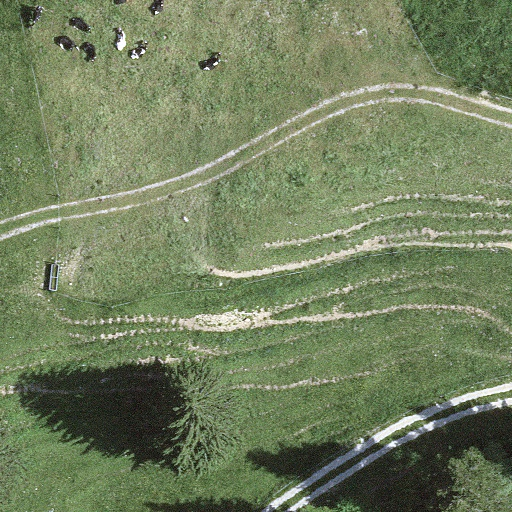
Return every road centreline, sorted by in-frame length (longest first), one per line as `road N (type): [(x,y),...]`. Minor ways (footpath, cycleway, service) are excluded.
road 1 (track): [(511,132),(416,102),(360,102),(286,128),(191,183),(0,232)]
road 2 (track): [(297,511),(410,428),(511,388)]
